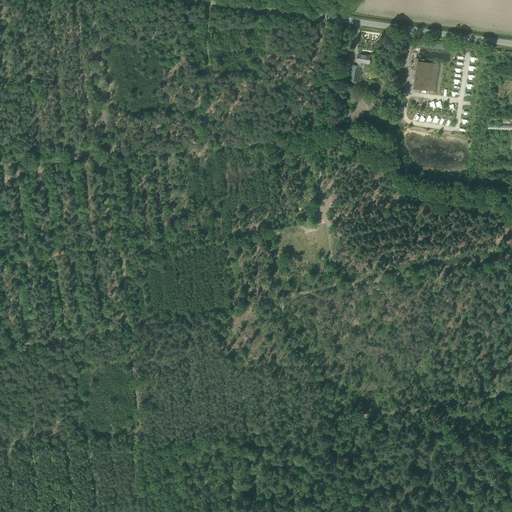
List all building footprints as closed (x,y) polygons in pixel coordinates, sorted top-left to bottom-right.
[(358,54),(357,66),(359,66),(361,67),(361,63),(369,64),(370,56),(358,54)] [(394,72),(401,73),(404,57),(397,56),(394,72)] [(417,67),(414,88),(422,89),(422,92),(426,93),(426,90),(430,90),(433,65),(423,63),(424,60),(416,59),(415,67),(417,67)] [(359,66),(357,66),(352,65),(349,81),(357,82),(359,66)] [(487,124),(487,129),(509,130),(510,124),(511,124),(511,118),(488,118),(488,124),(487,124)]
